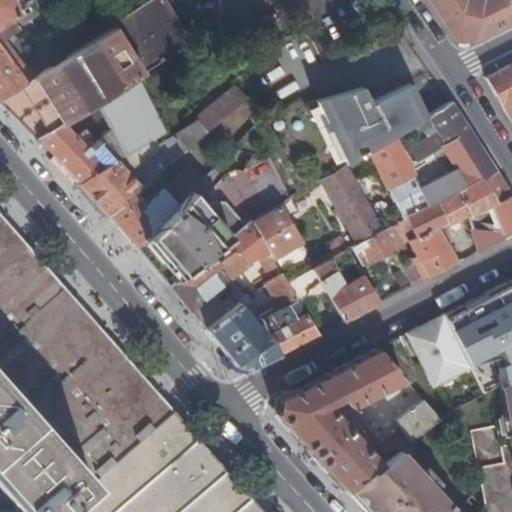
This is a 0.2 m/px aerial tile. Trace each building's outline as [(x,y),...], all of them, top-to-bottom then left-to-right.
[(32,78),(0,99),(0,102),(37,141),(63,125),(95,105),(136,77),(191,43),(163,0),(151,0),(111,27),(32,78)] [(0,0),(0,20),(7,16),(32,1),(30,0),(0,0)] [(472,41),(511,20),(511,0),(429,0),(456,39),(472,41)] [(7,16),(0,20),(0,99),(32,78),(3,41),(17,31),(7,16)] [(408,82),(425,73),(397,28),(379,43),(388,59),(356,80),(360,87),(361,86),(370,102),(408,82)] [(324,97),(346,91),(335,71),(327,75),(319,61),(295,70),(313,100),(324,97)] [(511,63),(485,78),(511,126),(511,63)] [(136,77),(95,105),(121,159),(142,146),(164,133),(162,129),(146,97),(136,77)] [(417,122),(426,117),(410,84),(408,82),(370,102),(361,86),(360,87),(346,91),(324,97),(313,100),(306,104),(302,97),(262,119),(298,192),(320,180),(344,165),(367,152),(394,136),(417,122)] [(105,168),(79,184),(107,214),(130,195),(242,103),(240,100),(234,87),(194,119),(155,143),(160,150),(131,174),(136,180),(131,183),(120,171),(145,150),(142,146),(121,159),(105,168)] [(157,92),(146,97),(162,129),(173,123),(157,92)] [(247,96),(240,100),(242,103),(252,124),(259,120),(247,96)] [(461,119),(450,103),(426,117),(417,122),(426,137),(438,131),(442,131),(461,119)] [(468,130),(461,119),(442,131),(438,131),(426,137),(401,152),(409,166),(415,162),(439,148),(468,130)] [(63,125),(37,141),(70,174),(79,184),(105,168),(88,151),(95,147),(84,137),(78,141),(63,125)] [(468,130),(439,148),(450,165),(479,146),(468,130)] [(401,152),(394,136),(367,152),(375,167),(401,152)] [(494,170),(479,146),(450,165),(454,171),(425,186),(422,182),(418,184),(428,206),(457,191),(494,170)] [(409,166),(401,152),(375,167),(386,190),(387,189),(404,219),(407,217),(428,206),(418,184),(412,174),(409,166)] [(415,162),(409,166),(412,174),(419,170),(415,162)] [(353,181),(344,165),(320,180),(328,195),(351,182),(353,181)] [(141,208),(119,227),(136,246),(159,226),(191,191),(201,179),(190,167),(141,208)] [(511,197),(494,170),(457,191),(469,216),(469,217),(487,201),(499,231),(511,231),(511,197)] [(328,195),(356,245),(379,232),(362,201),(351,182),(328,195)] [(136,246),(169,286),(209,252),(243,225),(223,201),(209,200),(203,206),(191,191),(159,226),(136,246)] [(457,191),(428,206),(407,217),(414,235),(415,236),(435,225),(436,227),(469,216),(457,191)] [(130,195),(107,214),(119,227),(141,208),(130,195)] [(293,213),(285,200),(276,205),(284,218),(293,213)] [(276,205),(248,221),(271,258),(298,242),(284,218),(276,205)] [(0,483),(25,511),(263,511),(198,441),(132,368),(0,217),(0,483)] [(284,304),(294,299),(285,283),(279,272),(271,258),(248,221),(243,225),(209,252),(230,278),(256,257),(270,279),(263,282),(265,284),(278,307),(284,304)] [(456,262),(436,227),(435,225),(415,236),(414,235),(406,240),(415,255),(411,257),(418,270),(422,267),(428,277),(456,262)] [(392,248),(395,253),(404,248),(391,226),(379,232),(356,245),(351,248),(360,266),(392,248)] [(475,253),(511,234),(511,231),(499,231),(472,231),(471,244),(475,253)] [(305,253),(298,242),(271,258),(279,272),(303,257),(305,253)] [(202,310),(211,322),(244,296),(230,278),(209,252),(169,286),(189,310),(224,283),(230,292),(222,298),(219,297),(202,310)] [(341,321),(364,309),(348,282),(347,281),(342,283),(329,260),(311,269),(323,291),(341,321)] [(411,286),(420,281),(410,263),(401,268),(407,279),(411,286)] [(297,304),(323,291),(311,269),(285,283),(294,299),(297,304)] [(364,309),(378,303),(362,275),(348,282),(364,309)] [(405,288),(411,286),(407,279),(401,281),(405,288)] [(511,279),(463,304),(483,344),(500,334),(505,345),(507,344),(511,341),(511,279)] [(248,368),(277,353),(259,323),(249,326),(239,308),(243,307),(250,303),(246,295),(244,296),(211,322),(203,328),(233,365),(248,368)] [(280,327),(293,320),(284,304),(278,307),(272,311),(280,327)] [(463,304),(443,314),(463,354),(483,344),(463,304)] [(277,353),(317,333),(302,309),(296,311),(299,317),(293,320),(280,327),(272,311),(257,319),(259,323),(277,353)] [(443,314),(403,334),(432,387),(470,366),(463,354),(443,314)] [(484,395),(486,394),(503,384),(511,379),(511,353),(507,344),(505,345),(500,334),(483,344),(463,354),(470,366),(484,395)] [(376,348),(322,376),(341,398),(349,406),(404,378),(376,348)] [(322,376),(308,383),(328,405),(341,398),(322,376)] [(511,379),(503,384),(511,402),(511,379)] [(328,405),(308,383),(277,398),(274,413),(343,489),(406,446),(442,420),(423,399),(394,419),(401,428),(371,450),(328,405)] [(406,446),(343,489),(363,511),(511,511),(511,402),(503,384),(486,394),(505,483),(450,493),(406,446)] [(25,511),(0,483),(0,511),(25,511)]
